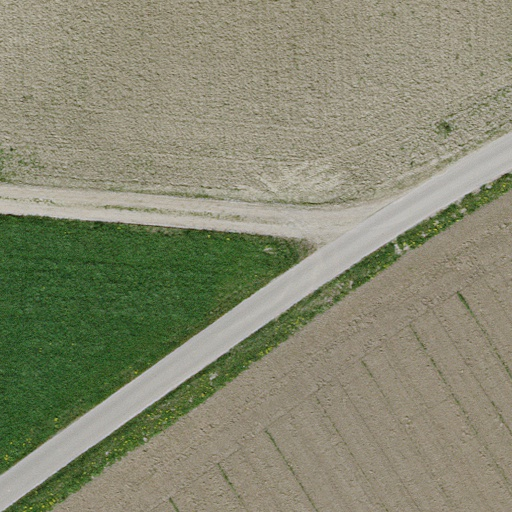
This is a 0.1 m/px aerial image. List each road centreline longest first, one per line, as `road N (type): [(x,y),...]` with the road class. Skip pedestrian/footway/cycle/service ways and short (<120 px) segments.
road 1 (residential): [(0,506),(377,229),(511,155)]
road 2 (track): [(0,204),(377,229)]
